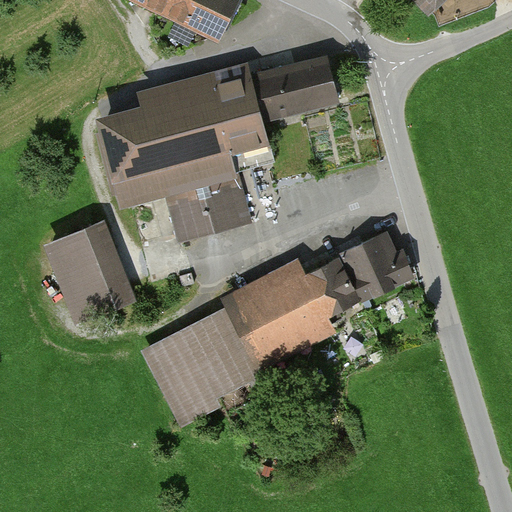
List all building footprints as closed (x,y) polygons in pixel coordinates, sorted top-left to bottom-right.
[(235,0),(129,0),(217,40),(235,0)] [(413,0),(427,14),(441,0),(413,0)] [(247,65),(138,94),(141,108),(94,120),(117,205),(169,191),(180,235),(241,219),(223,152),(264,141),(258,119),(333,99),(322,58),(250,77),(247,65)] [(128,298),(98,224),(41,246),(71,321),(128,298)] [(408,278),(388,230),(348,247),(367,295),(408,278)] [(366,299),(344,257),(301,275),(294,264),(140,351),(174,417),(335,327),(328,315),(366,299)]
